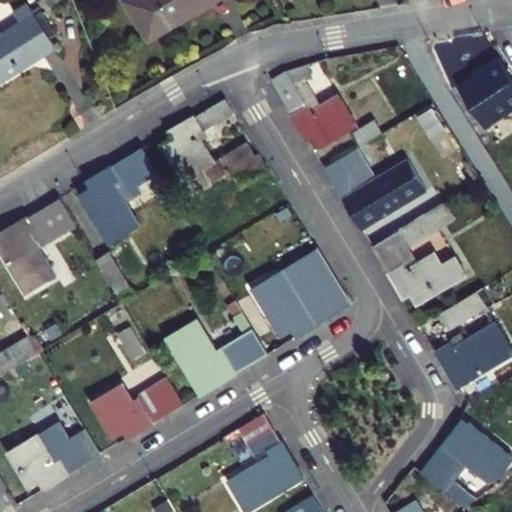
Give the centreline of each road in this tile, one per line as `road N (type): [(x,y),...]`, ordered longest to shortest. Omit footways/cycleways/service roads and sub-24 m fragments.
road 1 (residential): [(506,0),(461,16),(273,44),(224,63)]
road 2 (residential): [(370,298),(224,63)]
road 3 (residential): [(224,63),(0,195)]
road 4 (residential): [(63,511),(281,381)]
road 5 (residential): [(357,511),(429,417),(423,385),(370,298)]
road 6 (residential): [(357,511),(281,381)]
road 7 (residential): [(281,381),(354,337),(368,319),(370,298)]
